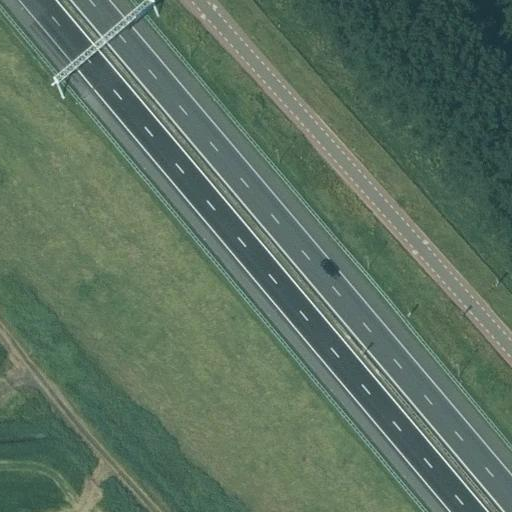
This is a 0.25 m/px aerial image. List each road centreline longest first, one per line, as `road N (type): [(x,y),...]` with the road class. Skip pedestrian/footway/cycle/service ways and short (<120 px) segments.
road 1 (motorway): [(33,0),(465,511)]
road 2 (motorway): [(511,501),(86,0)]
road 3 (unclassified): [(511,341),(196,0)]
road 4 (track): [(155,511),(0,330)]
